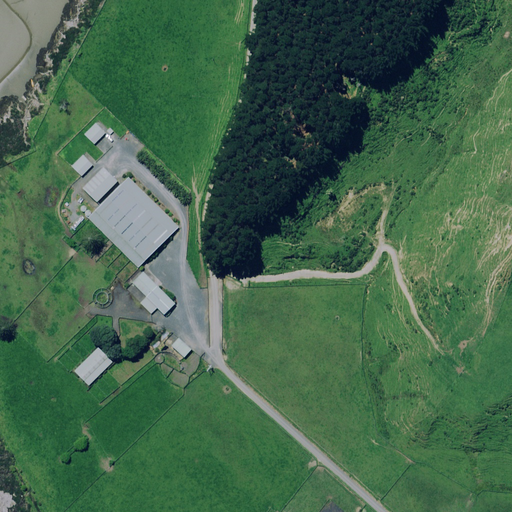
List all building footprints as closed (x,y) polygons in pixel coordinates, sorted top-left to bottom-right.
[(94,120),(83,132),(93,141),(104,130),(94,120)] [(82,153),(70,166),(79,174),(90,161),(82,153)] [(102,165),(82,185),(96,199),(116,179),(102,165)] [(131,174),(88,215),(137,266),(179,225),(131,174)] [(161,311),(172,301),(142,271),(131,282),(161,311)] [(192,350),(179,338),(172,346),(185,358),(192,350)] [(113,362),(99,347),(75,371),(89,386),(113,362)]
